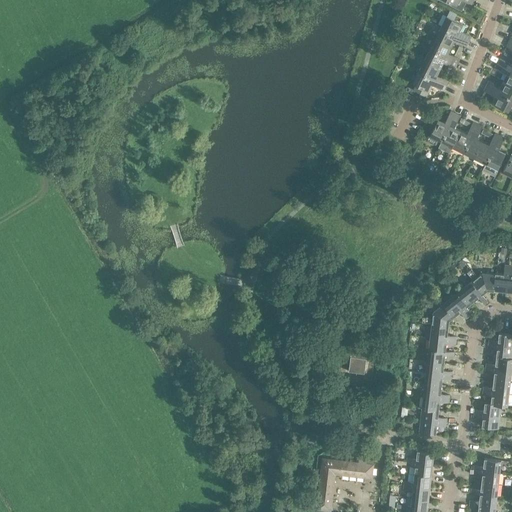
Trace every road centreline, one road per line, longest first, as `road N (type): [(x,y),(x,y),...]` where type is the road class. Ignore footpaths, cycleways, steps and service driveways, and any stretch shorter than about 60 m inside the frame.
road 1 (residential): [(458,448),(475,330),(491,312),(511,314)]
road 2 (residential): [(458,448),(348,425),(351,375)]
road 3 (residential): [(511,123),(463,98),(499,0)]
road 4 (track): [(0,102),(48,187),(0,218)]
